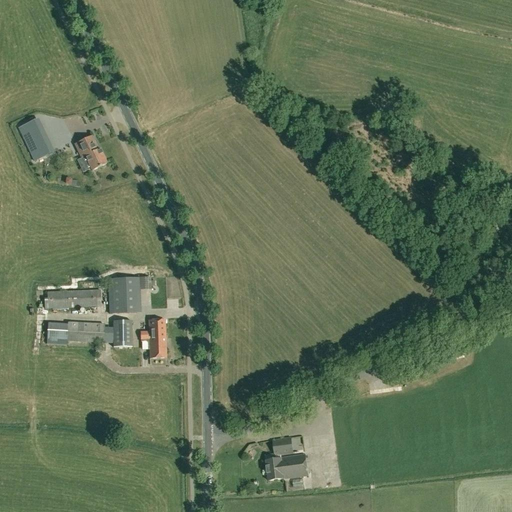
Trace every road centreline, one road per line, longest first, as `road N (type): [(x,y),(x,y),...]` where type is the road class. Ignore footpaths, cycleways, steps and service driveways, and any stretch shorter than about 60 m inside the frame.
road 1 (tertiary): [(208,440),(196,270),(71,0)]
road 2 (unclassified): [(208,440),(511,305)]
